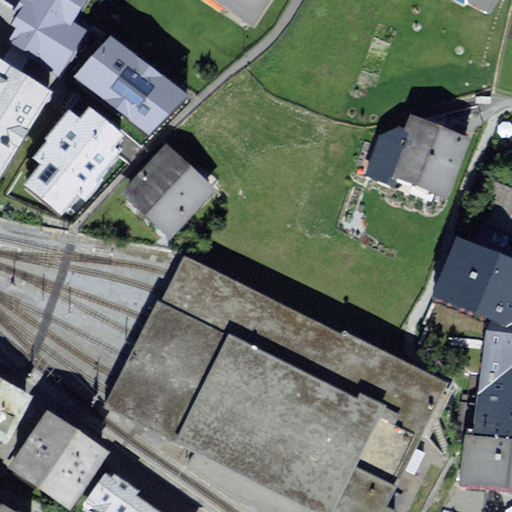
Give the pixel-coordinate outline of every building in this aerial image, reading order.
[(107,0),(16,0),(0,29),(0,46),(63,81),(107,0)] [(210,0),(251,27),(268,0),(210,0)] [(187,96),(110,40),(74,78),(147,135),(187,96)] [(0,165),(43,94),(0,68),(0,165)] [(465,117),(404,91),(378,152),(439,178),(465,117)] [(70,118),(34,165),(41,169),(28,188),(60,215),(82,196),(88,200),(105,174),(102,171),(113,156),(118,138),(86,113),(78,123),(70,118)] [(167,141),(121,188),(172,240),(215,191),(167,141)] [(511,172),(488,162),(469,206),(511,225),(511,172)] [(486,306),(453,478),(511,484),(511,246),(462,230),(435,284),(486,306)] [(416,365),(184,253),(173,275),(164,292),(160,300),(156,298),(146,319),(138,336),(128,356),(117,376),(110,391),(104,402),(195,448),(188,460),(289,511),(380,511),(429,416),(447,380),(416,365)] [(0,390),(0,450),(27,406),(0,390)] [(43,408),(11,456),(80,506),(87,493),(107,465),(115,454),(43,408)] [(185,511),(107,465),(87,493),(118,511),(185,511)]
